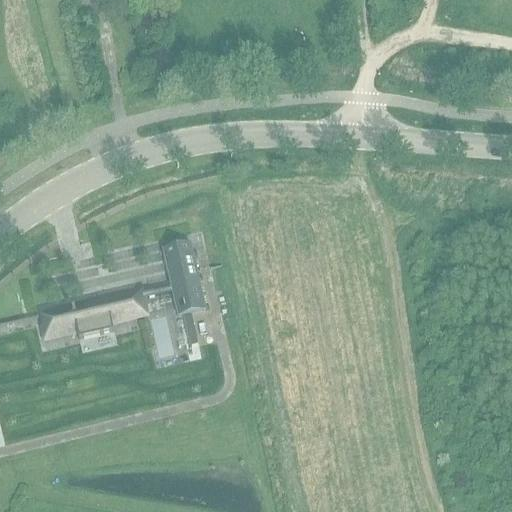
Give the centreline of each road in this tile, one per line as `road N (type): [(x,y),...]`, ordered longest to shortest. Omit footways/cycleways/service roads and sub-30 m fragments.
road 1 (tertiary): [(0,234),(67,185),(142,152),(245,134),(359,136)]
road 2 (tertiary): [(359,136),(511,147)]
